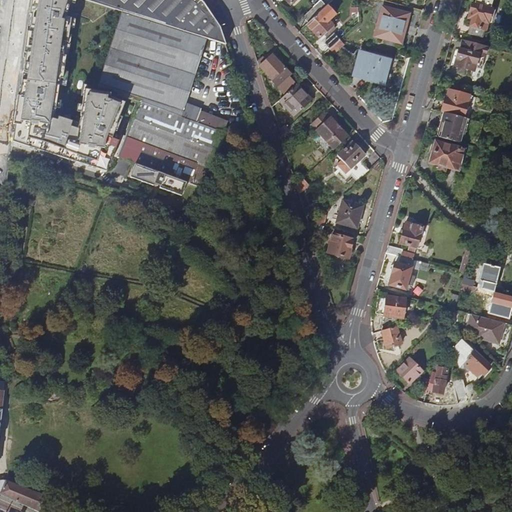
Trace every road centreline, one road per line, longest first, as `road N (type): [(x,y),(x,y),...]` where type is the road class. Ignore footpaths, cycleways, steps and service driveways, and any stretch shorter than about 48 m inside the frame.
road 1 (residential): [(328,329),(231,8)]
road 2 (residential): [(255,0),(362,120),(405,145)]
road 3 (residential): [(354,320),(405,145)]
road 4 (unclassified): [(329,375),(221,511)]
road 5 (residential): [(511,375),(484,406),(456,417),(413,413),(372,385)]
road 6 (residential): [(405,145),(445,0)]
